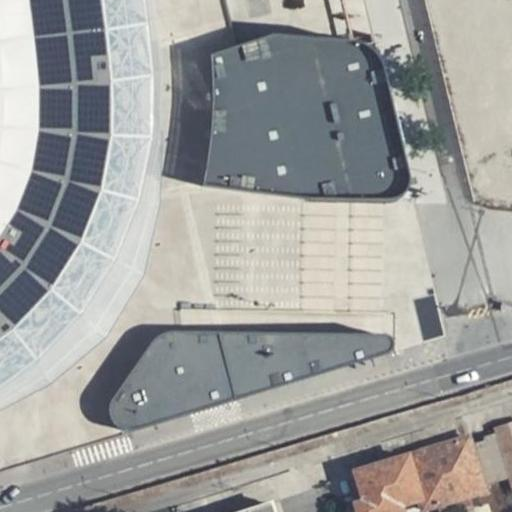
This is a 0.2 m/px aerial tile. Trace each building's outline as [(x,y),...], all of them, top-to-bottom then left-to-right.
[(304,335),(304,312),(391,312),(389,263),(387,202),(306,195),(208,185),(216,97),(211,55),(234,44),(223,0),(0,0),(0,471),(127,434),(119,432),(113,427),(107,419),(106,410),(108,401),(152,339),(158,337),(171,333),(304,335)] [(275,32),(234,44),(211,55),(216,97),(208,185),(306,195),(387,202),(401,195),(409,182),(407,168),(381,62),(374,52),(360,39),(275,32)] [(119,432),(127,434),(316,376),(386,354),(391,351),(394,346),(393,341),(390,337),(386,336),(304,335),(171,333),(158,337),(152,339),(108,401),(106,410),(107,419),(113,427),(119,432)] [(511,425),(494,431),(496,437),(487,439),(488,446),(471,450),(468,439),(355,474),(364,504),(355,507),(356,511),(400,511),(399,508),(419,502),(421,511),(424,511),(437,507),(438,511),(448,511),(473,504),(471,498),(479,496),(482,508),(489,506),(486,493),(490,492),(488,485),(508,479),(511,488),(511,425)] [(274,511),(272,502),(239,511),(274,511)]
